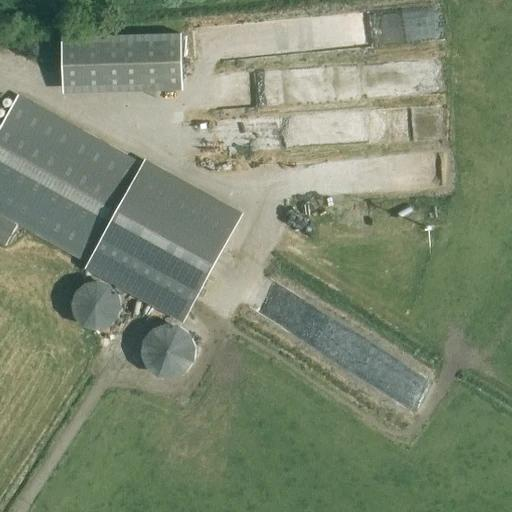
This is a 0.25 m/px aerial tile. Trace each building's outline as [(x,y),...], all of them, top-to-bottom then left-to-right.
[(182,28),(64,31),(64,87),(183,85),(182,28)] [(283,54),(235,57),(236,75),(284,72),(283,54)] [(372,93),(389,92),(387,65),(370,66),(372,93)] [(186,317),(240,218),(18,96),(0,128),(0,243),(5,246),(17,225),(186,317)] [(281,146),(358,142),(356,115),(202,124),(204,164),(282,160),(281,146)] [(376,189),(456,185),(455,156),(372,160),(372,161),(316,164),(318,195),(376,192),(376,189)] [(96,332),(109,329),(118,320),(122,308),(119,295),(110,286),(98,282),(85,284),(76,293),(72,305),(75,318),(84,328),(96,332)] [(173,380),(187,375),(195,363),(197,348),(191,335),(180,327),(168,325),(159,327),(150,333),(143,343),(143,357),(148,370),(159,379),(173,380)] [(424,408),(441,383),(417,366),(399,392),(424,408)] [(445,370),(439,388),(458,395),(465,377),(445,370)]
